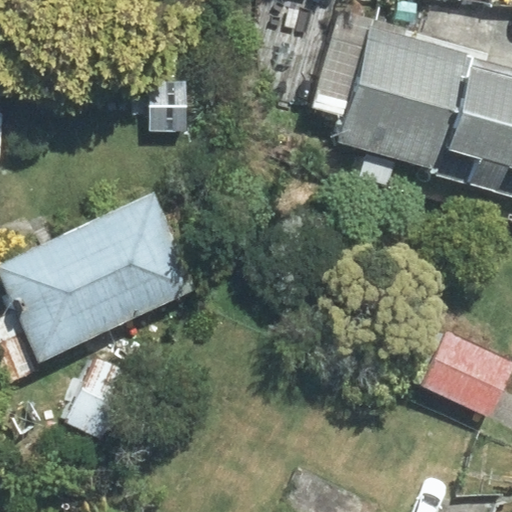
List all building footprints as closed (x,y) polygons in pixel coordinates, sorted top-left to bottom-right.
[(309,5),(288,0),(261,0),(251,40),(297,52),(309,5)] [(426,0),(375,0),(375,26),(426,27),(426,0)] [(322,116),(315,142),(410,169),(415,149),(511,175),(511,75),(333,26),(331,35),(318,31),(297,109),(322,116)] [(135,195),(0,258),(0,384),(26,372),(21,361),(179,288),(135,195)] [(501,366),(433,334),(409,386),(477,417),(501,366)]
